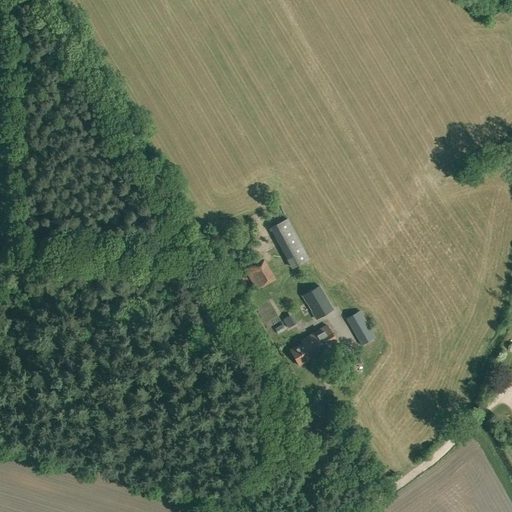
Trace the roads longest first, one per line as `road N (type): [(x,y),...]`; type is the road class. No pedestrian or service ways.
road 1 (track): [(59,0),(313,410),(311,511)]
road 2 (track): [(404,483),(511,389)]
